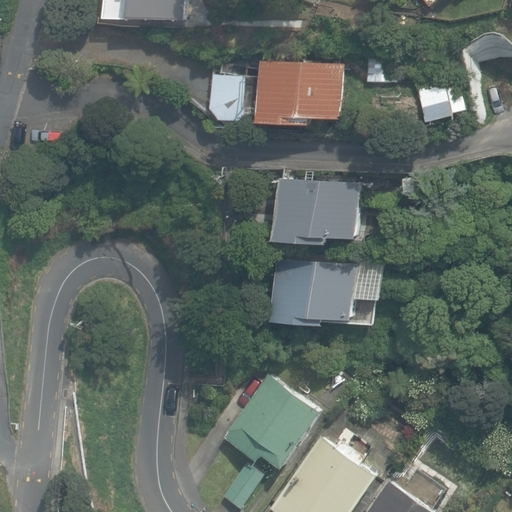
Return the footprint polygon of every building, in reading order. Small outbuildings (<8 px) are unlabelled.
[(110,0),(109,18),(188,21),(188,0),(110,0)] [(369,59),(370,82),(400,82),(400,67),(392,67),(392,58),(369,59)] [(348,62),(266,60),(265,76),(216,75),(215,112),(219,112),(219,120),(263,120),(263,123),(317,125),(317,117),(347,118),(348,62)] [(418,77),(430,122),(459,114),(459,112),(471,109),(462,76),(451,79),(448,69),(418,77)] [(415,173),(404,175),(406,191),(417,190),(415,173)] [(280,238),(335,242),(335,235),(362,237),(366,181),(284,176),(280,238)] [(278,320),(332,323),(332,316),(360,318),(362,262),(281,258),(278,320)] [(438,362),(459,377),(472,358),(452,343),(438,362)] [(267,453),(289,468),(328,411),(328,410),(273,372),(229,437),(263,460),(267,453)] [(355,511),(382,473),(366,463),(371,455),(345,437),(340,444),(326,434),(275,507),(282,511),(355,511)] [(227,495),(246,508),(270,472),(251,459),(227,495)] [(370,511),(442,511),(393,479),(370,511)]
